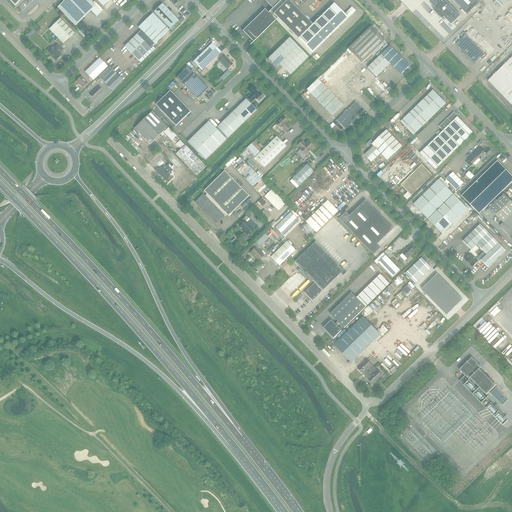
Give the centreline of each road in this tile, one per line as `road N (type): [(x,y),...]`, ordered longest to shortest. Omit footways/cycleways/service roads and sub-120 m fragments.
road 1 (residential): [(371,405),(110,138)]
road 2 (trunk): [(239,438),(0,170)]
road 3 (trunk): [(0,184),(230,442)]
road 4 (trunk): [(239,438),(126,238),(73,174)]
road 5 (trunk): [(0,259),(138,354),(230,442)]
road 6 (residential): [(483,299),(341,151)]
road 7 (residential): [(98,125),(209,17)]
road 8 (residential): [(483,299),(371,405)]
road 9 (residential): [(341,151),(431,66)]
road 10 (residential): [(341,151),(254,63)]
road 11 (residential): [(146,0),(56,83)]
